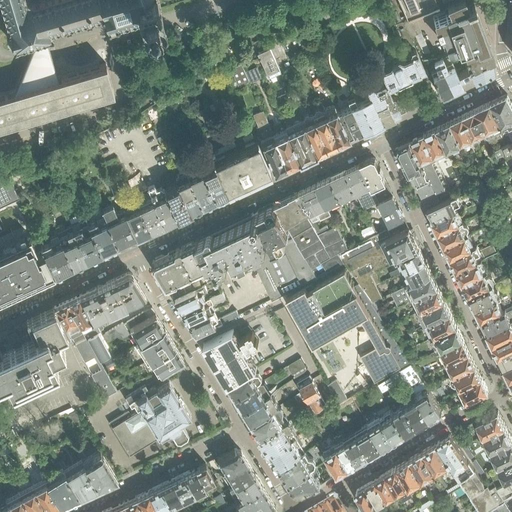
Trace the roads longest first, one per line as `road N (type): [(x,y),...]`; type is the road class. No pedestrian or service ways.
road 1 (residential): [(503,393),(378,137)]
road 2 (tertiary): [(131,250),(378,137)]
road 3 (residential): [(131,250),(242,431)]
road 4 (residential): [(503,393),(338,488)]
road 5 (residential): [(242,431),(74,511)]
road 6 (tertiary): [(378,137),(511,73)]
road 7 (tertiary): [(0,311),(131,250)]
